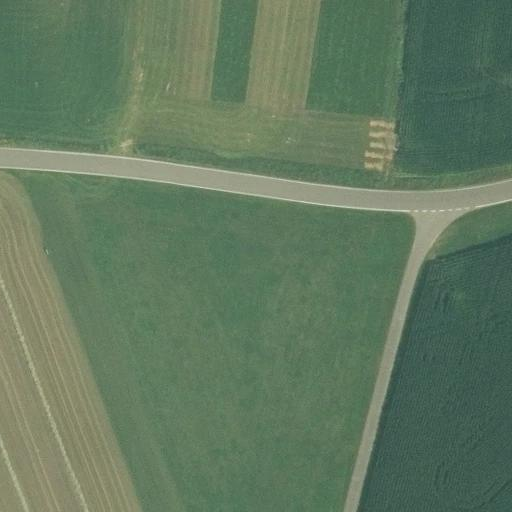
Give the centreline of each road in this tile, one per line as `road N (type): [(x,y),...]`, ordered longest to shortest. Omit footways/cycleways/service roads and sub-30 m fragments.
road 1 (tertiary): [(0,156),(430,202)]
road 2 (unclassified): [(350,511),(430,202)]
